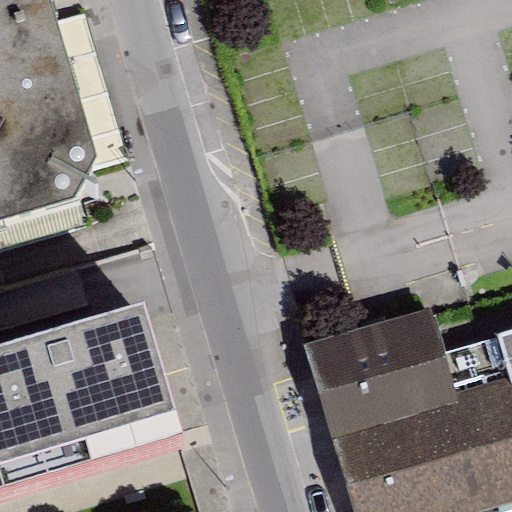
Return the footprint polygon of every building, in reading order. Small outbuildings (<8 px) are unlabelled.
[(94,156),(48,0),(0,0),(0,221),(74,199),(94,156)] [(142,305),(0,345),(0,477),(3,486),(181,435),(142,305)] [(333,439),(458,402),(510,386),(494,335),(443,351),(430,310),(306,347),(333,439)] [(511,330),(494,335),(510,386),(511,385),(511,330)] [(458,402),(333,439),(354,511),(477,511),(511,502),(511,385),(510,386),(458,402)]
